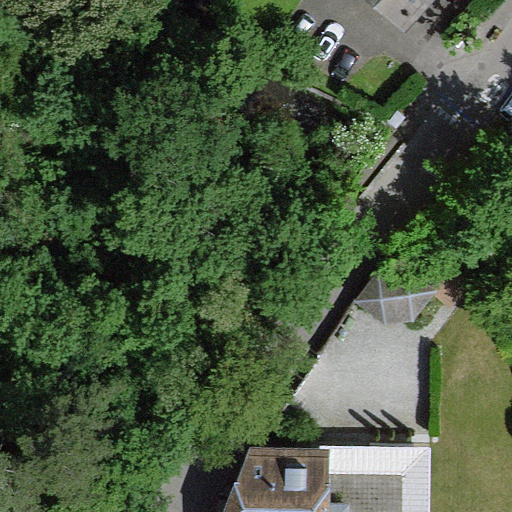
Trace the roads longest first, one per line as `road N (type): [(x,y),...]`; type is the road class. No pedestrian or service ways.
road 1 (residential): [(172,511),(311,309),(428,159)]
road 2 (residential): [(428,159),(511,49)]
